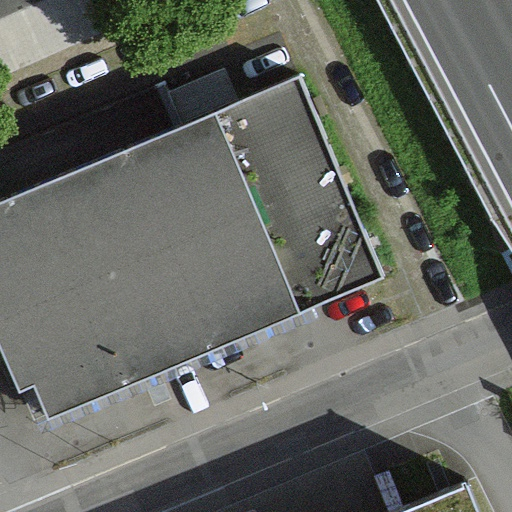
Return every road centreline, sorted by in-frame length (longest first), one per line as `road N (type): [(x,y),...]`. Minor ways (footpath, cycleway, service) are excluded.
road 1 (residential): [(80,511),(511,328)]
road 2 (motorway): [(455,0),(511,106)]
